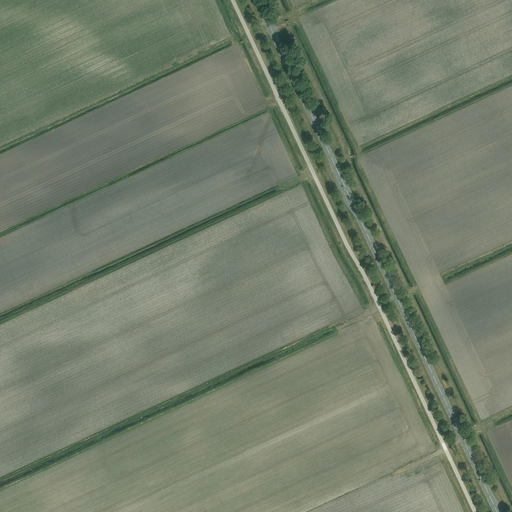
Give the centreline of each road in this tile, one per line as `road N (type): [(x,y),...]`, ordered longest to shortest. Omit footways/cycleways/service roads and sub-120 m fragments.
road 1 (unclassified): [(474,511),(234,0)]
road 2 (primary): [(494,511),(254,0)]
